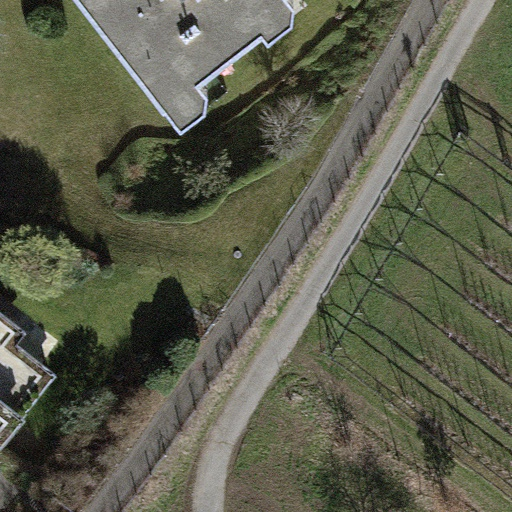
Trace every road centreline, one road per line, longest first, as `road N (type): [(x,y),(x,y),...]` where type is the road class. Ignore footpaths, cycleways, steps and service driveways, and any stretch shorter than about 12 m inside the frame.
road 1 (track): [(428,0),(331,177),(99,511)]
road 2 (track): [(222,511),(218,475),(254,392),(489,0)]
